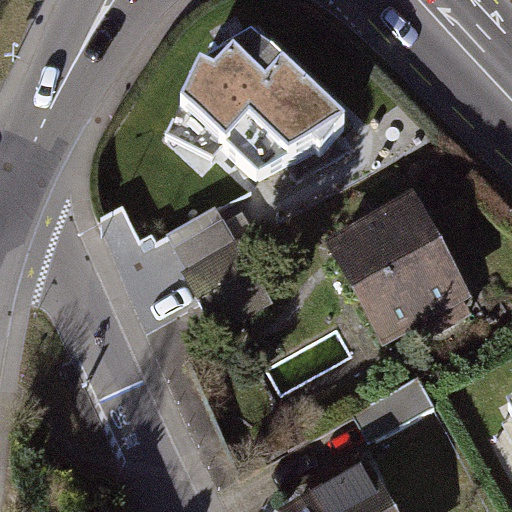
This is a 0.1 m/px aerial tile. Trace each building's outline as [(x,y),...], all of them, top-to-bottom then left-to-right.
[(248,130),(289,167),(344,139),(250,49),(200,78),(181,118),(225,157),(248,130)] [(403,207),(317,251),(327,271),(372,358),(459,313),(403,207)] [(228,248),(176,277),(211,342),(264,313),(228,248)] [(419,383),(346,420),(354,435),(363,454),(437,417),(419,383)] [(511,393),(486,407),(511,455),(511,393)] [(382,511),(359,469),(280,511),(382,511)]
